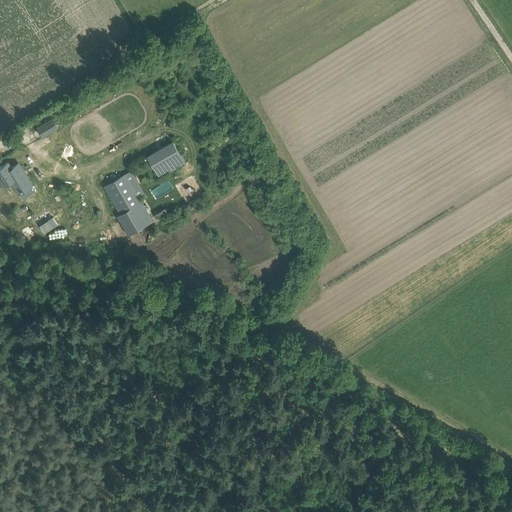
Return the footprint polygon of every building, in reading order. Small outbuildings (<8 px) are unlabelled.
[(38,127),(43,136),(58,127),(52,119),(38,127)] [(149,154),(161,176),(186,162),(174,140),(149,154)] [(11,180),(18,192),(31,183),(18,163),(12,168),(8,162),(0,167),(0,177),(4,184),(11,180)] [(104,186),(120,213),(118,215),(129,234),(154,220),(139,195),(144,193),(131,170),(104,186)] [(48,220),(53,227),(58,224),(53,217),(48,220)]
